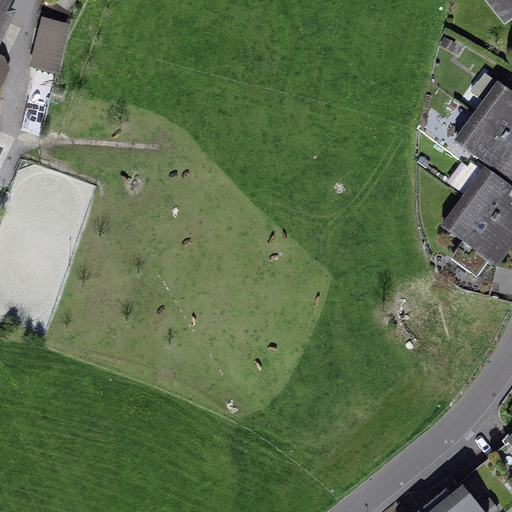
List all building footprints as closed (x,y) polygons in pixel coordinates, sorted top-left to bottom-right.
[(0,0),(0,87),(2,89),(12,63),(0,54),(0,47),(19,11),(11,7),(15,1),(12,0),(0,0)] [(511,0),(490,0),(505,19),(511,13),(511,0)] [(511,137),(511,99),(499,90),(481,115),(511,137)] [(509,173),(511,169),(511,137),(481,115),(463,140),(509,173)] [(511,218),(511,190),(486,171),(472,189),(511,218)] [(0,290),(50,309),(92,195),(34,174),(14,228),(0,222),(0,290)] [(511,246),(511,244),(511,218),(472,189),(458,207),(511,246)] [(497,264),(511,246),(458,207),(445,225),(464,240),(490,259),(497,264)] [(477,276),(490,259),(464,240),(452,257),(477,276)] [(480,511),(463,491),(437,511),(480,511)]
